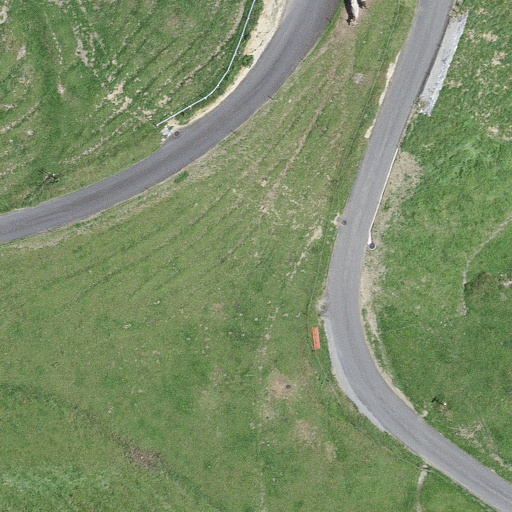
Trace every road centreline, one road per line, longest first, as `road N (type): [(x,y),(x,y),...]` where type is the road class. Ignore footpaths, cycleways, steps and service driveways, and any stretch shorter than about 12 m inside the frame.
road 1 (unclassified): [(511,506),(430,448),(369,389),(348,342),(342,301),(353,235),(432,0)]
road 2 (unclassified): [(316,0),(269,83),(190,154),(96,204),(0,232)]
